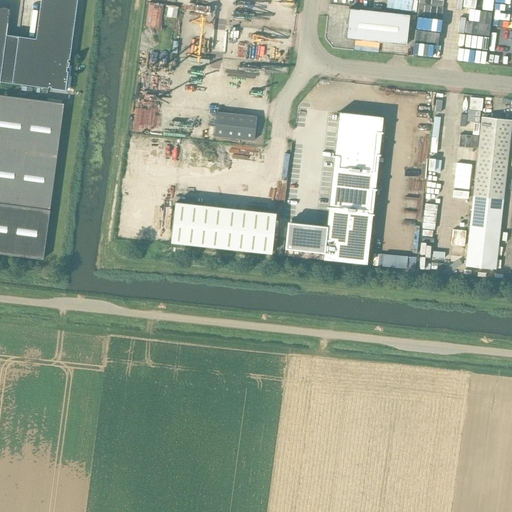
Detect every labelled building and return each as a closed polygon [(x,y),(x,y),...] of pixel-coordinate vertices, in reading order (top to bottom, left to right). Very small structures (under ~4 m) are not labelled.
[(18,36),(12,83),(49,88),(49,86),(51,87),(51,88),(52,88),(66,90),(68,71),(67,71),(67,67),(68,67),(69,65),(69,62),(68,62),(68,60),(69,60),(77,0),(41,0),(36,39),(27,37),(18,36)] [(291,9),(251,5),(249,26),(289,31),(291,9)] [(0,7),(0,81),(12,83),(18,36),(6,35),(8,22),(10,9),(0,7)] [(406,45),(409,15),(349,9),(346,39),(406,45)] [(185,30),(146,25),(139,84),(178,89),(185,30)] [(0,253),(43,259),(64,103),(0,94),(0,253)] [(217,112),(214,136),(254,141),(257,117),(217,112)] [(287,229),(284,255),(323,259),(367,264),(380,142),(382,127),(383,117),(339,112),(326,226),(315,225),(314,232),(287,229)] [(473,196),(465,266),(495,269),(503,199),(511,120),(482,117),(473,196)] [(259,174),(265,175),(268,154),(261,153),(259,174)] [(171,242),(173,242),(271,253),(276,213),(175,202),(171,242)]
